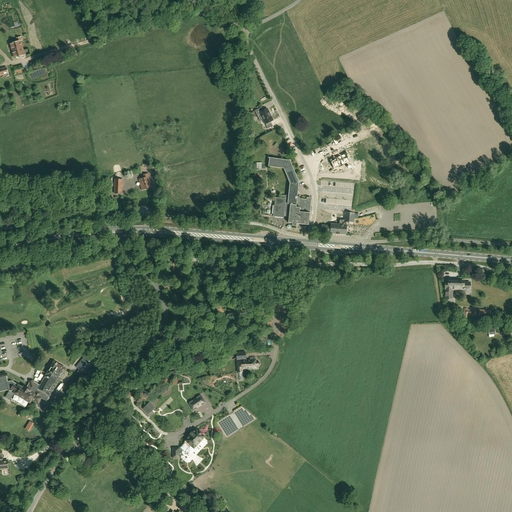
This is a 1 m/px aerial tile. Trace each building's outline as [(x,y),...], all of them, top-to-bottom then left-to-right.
[(24,55),(21,41),(17,42),(9,44),(13,58),(24,55)] [(15,75),(23,73),(22,66),(13,68),(15,75)] [(259,116),(261,115),(265,124),(273,120),(267,109),(262,111),(261,107),(256,110),(259,116)] [(361,150),(363,150),(363,152),(370,152),(371,137),(364,136),(364,139),(362,139),(361,150)] [(336,161),(333,163),(335,168),(347,163),(346,162),(349,161),(346,154),(335,158),(336,161)] [(284,169),(290,183),(288,200),(286,200),(287,196),(283,196),(283,199),(275,198),(274,206),(275,206),(274,216),(284,217),(284,215),(289,216),(288,223),(308,225),(311,198),(301,198),(300,201),(297,200),(299,182),(290,161),(269,158),(268,166),(284,169)] [(139,179),(142,190),(151,187),(148,177),(139,179)] [(317,185),(317,197),(322,198),(322,200),(329,201),(329,198),(336,198),(336,193),(339,193),(339,186),(317,185)] [(344,213),(344,219),(344,220),(339,220),(339,224),(331,224),(331,226),(322,225),(321,232),(330,233),(346,235),(346,225),(346,222),(354,223),(355,214),(344,213)] [(364,217),(366,221),(367,221),(368,224),(376,221),(374,214),(364,217)] [(448,281),(448,283),(445,283),(445,289),(445,299),(452,299),(452,289),(464,289),(464,290),(465,290),(465,289),(470,289),(470,283),(463,283),(463,281),(448,281)] [(464,308),(463,317),(467,318),(467,317),(473,318),(477,318),(478,309),(474,309),(474,310),(467,309),(467,308),(464,308)] [(246,360),(246,352),(236,353),(238,373),(242,372),(242,369),(256,368),(256,366),(259,366),(259,362),(256,362),(255,360),(255,357),(250,357),(250,360),(246,360)] [(77,369),(79,370),(85,375),(94,365),(86,358),(77,369)] [(40,386),(33,382),(31,383),(29,383),(27,387),(26,388),(24,387),(23,388),(15,383),(7,379),(6,374),(0,374),(0,391),(9,390),(30,403),(32,400),(38,404),(40,401),(45,404),(50,396),(66,369),(54,362),(47,374),(40,386)] [(85,375),(79,370),(67,384),(73,389),(85,375)] [(201,396),(190,404),(194,410),(205,402),(201,396)] [(154,408),(153,406),(150,403),(143,409),(147,413),(148,414),(154,408)] [(28,421),(23,429),(28,432),(33,423),(28,421)] [(179,451),(179,456),(181,456),(181,450),(187,455),(185,457),(191,462),(192,460),(191,459),(195,454),(197,455),(199,452),(196,450),(195,451),(192,449),(193,448),(194,447),(195,448),(199,444),(198,443),(204,436),(196,429),(194,432),(193,432),(191,434),(192,435),(185,441),(179,448),(179,451)] [(8,460),(4,461),(3,457),(2,451),(0,451),(0,469),(8,468),(8,464),(9,464),(8,463),(8,460)] [(155,483),(149,478),(144,484),(150,489),(155,483)] [(182,499),(179,502),(184,507),(186,510),(187,510),(190,507),(190,506),(187,504),(182,499)]
